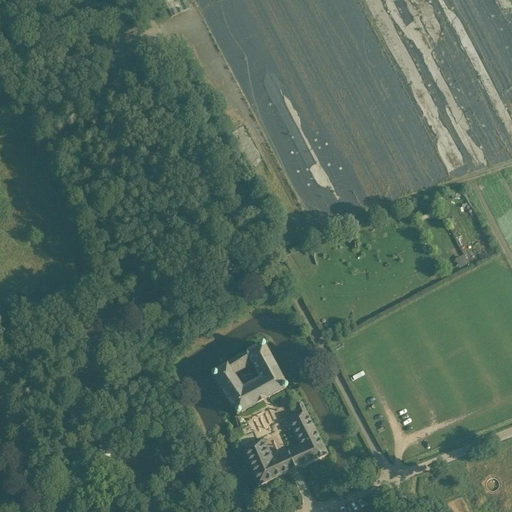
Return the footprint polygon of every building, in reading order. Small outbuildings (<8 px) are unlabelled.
[(181,0),(166,0),(172,13),(185,9),(181,0)] [(244,126),(233,132),(250,168),(261,163),(244,126)] [(456,259),(459,269),(466,266),(463,257),(456,259)] [(264,348),(214,379),(239,418),(289,392),(264,348)] [(298,416),(286,421),(295,437),(300,448),(286,454),(272,461),(263,441),(249,448),(245,436),(244,436),(241,428),(234,430),(237,439),(257,487),(294,470),(327,455),(313,428),(301,405),(298,406),(294,408),(298,416)]
